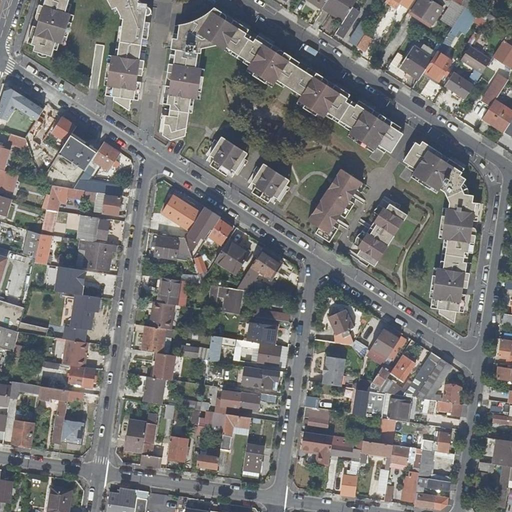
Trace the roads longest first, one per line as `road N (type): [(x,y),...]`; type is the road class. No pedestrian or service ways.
road 1 (residential): [(98,472),(149,152)]
road 2 (residential): [(508,172),(243,0)]
road 3 (residential): [(314,264),(277,499)]
road 4 (residential): [(149,152),(314,264)]
road 5 (residential): [(474,365),(508,172)]
road 6 (residential): [(314,264),(474,365)]
road 7 (residential): [(277,499),(98,472)]
road 8 (residential): [(0,60),(149,152)]
road 9 (residential): [(458,511),(474,365)]
